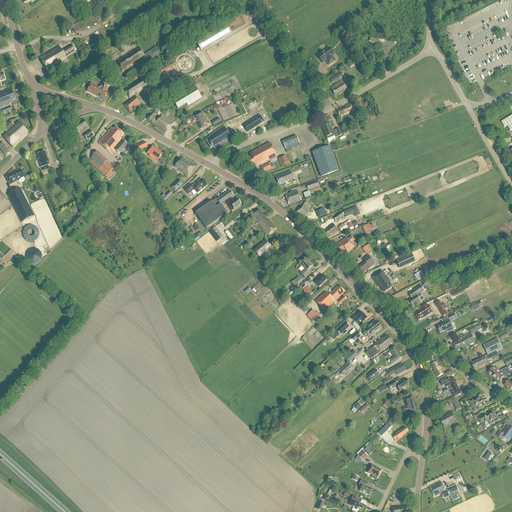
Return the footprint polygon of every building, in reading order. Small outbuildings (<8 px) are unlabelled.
[(200,51),(231,33),(225,24),(195,42),(200,51)] [(89,47),(92,52),(100,47),(97,42),(89,47)] [(40,58),(39,58),(48,74),(49,73),(64,65),(63,62),(66,61),(65,58),(75,52),(71,46),(62,52),(59,47),(59,46),(57,46),(58,47),(40,58)] [(108,48),(102,52),(105,57),(111,53),(108,48)] [(116,62),(122,73),(133,66),(132,64),(144,56),(139,48),(131,53),(116,62)] [(159,53),(156,48),(150,52),(151,54),(146,58),(148,61),(159,53)] [(322,64),(325,61),(329,66),(335,61),(332,57),(334,55),(329,48),(317,57),(322,64)] [(173,62),(159,70),(161,73),(175,65),(173,62)] [(329,80),(332,84),(341,77),(339,73),(329,80)] [(145,76),(124,90),(130,99),(142,91),(141,90),(150,84),(145,76)] [(191,80),(174,90),(169,82),(158,88),(164,100),(193,84),(191,80)] [(341,81),(330,89),(335,96),(337,94),(338,96),(347,89),(341,81)] [(97,97),(104,100),(108,93),(106,92),(107,90),(101,87),(100,89),(97,88),(97,87),(91,84),(87,92),(97,98),(97,97)] [(194,86),(172,99),(177,109),(186,104),(187,106),(201,98),(194,86)] [(12,89),(0,94),(0,109),(10,106),(9,105),(12,104),(13,106),(17,105),(16,102),(17,101),(12,89)] [(141,104),(134,97),(124,106),(130,113),(141,104)] [(345,108),(337,112),(340,118),(353,112),(350,105),(345,107),(345,108)] [(155,112),(160,116),(157,119),(153,115),(147,120),(154,126),(155,129),(164,136),(174,124),(156,110),(155,112)] [(196,123),(200,130),(209,126),(205,117),(204,118),(202,113),(195,117),(198,122),(196,123)] [(511,116),(501,123),(504,128),(507,126),(510,131),(511,130),(511,116)] [(250,121),(243,126),(247,133),(263,123),(264,123),(261,119),(259,121),(257,118),(255,119),(250,122),(250,121)] [(89,129),(82,119),(74,124),(74,126),(69,129),(74,138),(80,135),(89,129)] [(3,125),(0,127),(0,128),(1,130),(2,129),(6,133),(13,126),(10,122),(5,127),(3,125)] [(19,122),(17,125),(16,124),(3,137),(13,149),(28,135),(26,133),(27,132),(24,130),(25,129),(19,122)] [(333,135),(335,138),(338,137),(342,136),(339,129),(333,132),(332,131),(331,131),(328,125),(321,128),(326,138),(333,135)] [(205,141),(211,149),(214,148),(215,150),(232,139),(224,127),(212,134),(213,135),(210,137),(205,141)] [(99,144),(113,156),(115,153),(112,151),(119,143),(119,142),(121,140),(120,139),(124,136),(115,128),(113,131),(112,129),(99,144)] [(83,136),(87,141),(94,136),(90,131),(83,136)] [(282,142),(286,153),(300,148),(296,136),(282,142)] [(0,143),(0,149),(6,157),(10,154),(1,142),(0,143)] [(136,146),(139,152),(147,148),(144,142),(136,146)] [(246,159),(251,168),(256,166),(256,167),(259,165),(260,166),(277,157),(269,143),(249,154),(251,157),(246,159)] [(123,145),(115,154),(120,158),(128,149),(123,145)] [(311,153),(320,177),(338,171),(329,146),(311,153)] [(155,160),(157,161),(162,154),(152,147),(147,154),(150,156),(149,157),(154,161),(155,160)] [(89,163),(104,177),(113,168),(106,162),(106,161),(97,152),(90,159),(92,160),(89,163)] [(42,168),(43,172),(49,170),(48,166),(49,166),(45,153),(38,155),(39,160),(39,161),(41,169),(42,168)] [(285,155),(277,159),(281,167),(289,164),(285,155)] [(179,160),(174,167),(188,177),(195,167),(183,158),(181,161),(179,160)] [(268,163),(260,168),(263,173),(271,169),(268,163)] [(161,175),(164,177),(170,170),(167,168),(161,175)] [(10,186),(17,182),(16,181),(18,180),(19,180),(25,177),(21,170),(17,172),(15,173),(15,172),(5,177),(10,186)] [(278,185),(280,184),(280,185),(285,183),(285,182),(288,181),(288,182),(294,180),(291,172),(276,178),(278,185)] [(207,186),(201,179),(199,181),(192,187),(190,185),(184,190),(188,195),(193,190),(197,194),(205,188),(207,186)] [(171,188),(176,193),(184,184),(180,180),(171,188)] [(317,181),(306,185),(307,190),(319,186),(317,181)] [(19,188),(6,195),(20,223),(33,216),(19,188)] [(195,214),(206,229),(227,215),(221,206),(225,203),(231,212),(234,210),(241,205),(237,199),(233,202),(230,198),(233,196),(230,191),(212,203),(211,202),(195,214)] [(297,192),(285,196),(289,205),(301,201),(297,192)] [(299,217),(304,221),(306,219),(305,218),(308,216),(308,217),(311,213),(308,210),(311,207),(306,203),(303,206),(296,213),(299,216),(299,217)] [(266,236),(275,229),(269,221),(268,222),(266,219),(267,219),(264,215),(263,216),(258,211),(251,217),(256,223),(254,225),(253,224),(251,226),(256,233),(259,231),(255,227),(257,225),(266,236)] [(333,218),(335,222),(344,216),(341,212),(333,218)] [(185,224),(182,220),(176,224),(179,228),(185,224)] [(362,228),(364,234),(379,228),(377,222),(362,228)] [(338,231),(333,224),(328,228),(329,229),(322,234),(326,240),(338,231)] [(180,229),(183,233),(189,229),(185,225),(180,229)] [(347,253),(354,248),(351,244),(354,241),(351,237),(348,240),(346,238),(340,243),(337,245),(338,246),(336,248),(341,254),(345,250),(347,253)] [(253,250),(259,258),(272,247),(266,240),(253,250)] [(368,244),(362,248),(366,254),(371,251),(369,247),(370,246),(368,244)] [(411,254),(395,261),(399,268),(414,261),(411,254)] [(358,268),(363,274),(375,265),(369,258),(368,256),(362,260),(365,263),(358,268)] [(300,274),(305,279),(310,274),(307,271),(313,266),(305,258),(298,264),(304,270),(300,274)] [(407,269),(401,272),(405,278),(410,274),(407,269)] [(382,272),(372,279),(379,288),(380,287),(384,293),(392,288),(389,284),(390,283),(386,276),(385,277),(384,275),(385,275),(382,272)] [(314,283),(318,288),(324,282),(323,282),(326,280),(322,275),(314,283)] [(421,294),(425,291),(421,286),(409,294),(413,299),(410,301),(414,307),(421,302),(425,300),(423,296),(421,294)] [(303,294),(306,297),(308,296),(309,297),(312,295),(306,287),(302,290),(305,292),(303,294)] [(332,292),(328,295),(325,292),(315,302),(324,312),(344,292),(339,287),(337,289),(336,288),(334,290),(335,291),(333,293),(332,292)] [(450,293),(452,297),(464,291),(462,287),(450,293)] [(338,303),(340,306),(346,300),(344,297),(338,303)] [(434,304),(443,317),(447,314),(439,301),(434,304)] [(480,302),(470,307),(472,311),(480,307),(478,305),(481,304),(480,302)] [(420,307),(422,310),(415,314),(419,321),(422,319),(423,320),(432,313),(428,306),(426,303),(420,307)] [(320,317),(317,313),(316,314),(313,311),(307,316),(313,323),(320,317)] [(353,321),(359,327),(362,323),(367,319),(361,313),(356,317),(357,317),(353,321)] [(363,331),(369,339),(382,329),(375,321),(363,331)] [(437,327),(440,334),(446,331),(448,333),(454,330),(449,321),(437,327)] [(348,328),(344,324),(341,327),(336,332),(340,337),(348,328)] [(468,329),(470,334),(481,329),(479,324),(473,327),(473,326),(468,329)] [(358,333),(351,340),(354,344),(362,336),(358,333)] [(475,342),(471,334),(467,336),(468,337),(466,338),(466,337),(465,337),(461,339),(462,341),(459,343),(459,342),(456,343),(457,344),(454,346),(457,351),(469,345),(475,342)] [(374,345),(375,346),(365,353),(370,360),(380,352),(380,353),(392,344),(387,336),(382,340),(382,339),(374,345)] [(484,358),(471,364),(475,371),(488,365),(486,362),(493,358),(494,360),(499,358),(497,352),(502,349),(497,340),(484,346),(488,356),(484,358)] [(390,361),(392,364),(396,361),(396,362),(402,358),(395,348),(390,351),(394,358),(390,361)] [(343,358),(349,364),(357,355),(354,352),(351,355),(349,353),(343,358)] [(434,371),(437,378),(444,375),(437,362),(432,365),(435,371),(434,371)] [(343,375),(352,367),(349,364),(340,373),(343,375)] [(387,372),(390,377),(395,373),(397,376),(406,371),(402,365),(393,369),(387,372)] [(488,374),(494,378),(500,370),(497,368),(496,370),(493,368),(488,374)] [(500,371),(500,370),(494,378),(500,383),(504,376),(505,377),(510,375),(507,368),(500,371)] [(367,375),(371,381),(379,374),(375,369),(367,375)] [(383,382),(384,385),(393,380),(392,377),(383,382)] [(446,385),(446,386),(447,388),(448,387),(450,390),(452,389),(453,391),(451,392),(454,398),(461,394),(453,378),(450,380),(449,379),(448,380),(449,381),(448,381),(447,379),(440,382),(442,387),(446,385)] [(396,387),(399,392),(409,387),(407,383),(408,382),(407,380),(406,380),(405,379),(395,385),(394,382),(387,386),(389,391),(396,387)] [(472,408),(483,402),(483,401),(481,403),(478,397),(469,402),(472,408)] [(392,407),(394,407),(397,406),(397,404),(401,402),(399,398),(390,403),(392,407)] [(451,401),(456,411),(461,409),(456,398),(451,401)] [(407,412),(407,414),(416,412),(414,404),(413,404),(411,399),(404,400),(406,407),(402,408),(403,413),(407,412)] [(351,408),(355,412),(364,404),(360,400),(351,408)] [(472,408),(475,413),(486,407),(483,402),(472,408)] [(361,410),(364,413),(371,407),(368,403),(361,410)] [(485,424),(488,423),(487,421),(496,416),(494,417),(491,411),(477,418),(479,424),(483,422),(483,423),(484,422),(485,424)] [(452,412),(447,415),(448,416),(442,419),(443,420),(440,421),(444,428),(457,421),(452,412)] [(499,421),(496,416),(487,421),(488,423),(485,424),(485,425),(486,427),(487,427),(489,426),(499,421)] [(511,430),(508,427),(503,434),(500,432),(496,437),(502,441),(504,438),(508,442),(511,436),(511,430)] [(405,428),(402,430),(401,430),(395,435),(392,438),(394,440),(397,438),(399,440),(405,435),(408,432),(405,428)] [(362,451),(357,457),(363,462),(367,457),(362,451)] [(371,479),(376,481),(377,478),(381,471),(375,468),(375,467),(371,465),(367,473),(372,476),(371,479)] [(362,487),(360,492),(369,496),(372,490),(366,486),(367,483),(361,480),(358,486),(362,487)] [(435,486),(430,488),(435,498),(442,494),(444,499),(450,497),(450,498),(460,494),(457,487),(445,492),(441,483),(435,485),(435,486)] [(362,511),(364,506),(360,504),(361,501),(353,497),(349,505),(353,508),(352,510),(355,511),(357,511),(358,510),(362,511)]
